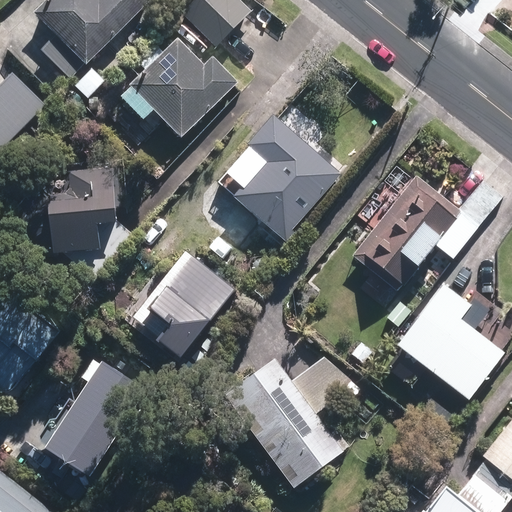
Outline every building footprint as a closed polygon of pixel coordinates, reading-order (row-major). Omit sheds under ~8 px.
[(59,0),(48,11),(95,60),(157,0),(59,0)] [(244,0),(194,0),(186,9),(220,43),(254,9),(244,0)] [(189,43),(142,86),(188,135),(244,83),(222,60),(213,68),(189,43)] [(0,146),(36,110),(7,82),(0,89),(0,146)] [(347,173),(283,116),(259,143),(279,161),(246,197),(290,237),(347,173)] [(109,176),(67,181),(69,201),(46,203),(52,258),(97,252),(94,226),(115,224),(109,176)] [(467,213),(424,179),(363,255),(407,289),(467,213)] [(267,234),(251,252),(269,268),(285,250),(267,234)] [(233,291),(193,259),(151,312),(172,329),(160,344),(179,359),(233,291)] [(457,288),(411,346),(477,398),(511,352),(511,347),(487,328),(495,318),(457,288)] [(51,337),(0,296),(0,333),(5,337),(0,342),(0,383),(9,391),(51,337)] [(290,360),(242,392),(304,485),(352,454),(290,360)] [(332,362),(307,379),(327,406),(351,388),(332,362)] [(106,369),(51,453),(87,476),(142,392),(106,369)] [(511,425),(484,461),(511,482),(511,425)] [(59,511),(12,475),(0,490),(0,511),(59,511)] [(470,511),(446,493),(431,511),(470,511)]
